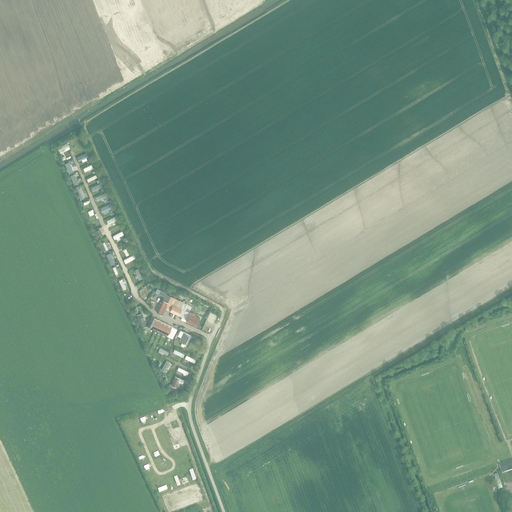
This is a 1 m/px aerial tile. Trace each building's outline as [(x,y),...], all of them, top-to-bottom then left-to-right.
[(67,142),(58,147),(60,151),(69,145),(67,142)] [(68,162),(64,164),(69,174),(73,172),(68,162)] [(122,231),(112,236),(114,239),(123,234),(122,231)] [(134,255),(123,260),(125,263),(135,258),(134,255)] [(145,286),(138,292),(140,295),(148,289),(145,286)] [(196,315),(185,310),(187,304),(165,294),(166,293),(160,290),(158,294),(164,297),(157,312),(163,314),(165,309),(182,317),(180,320),(185,322),(186,320),(197,325),(200,318),(195,316),(196,315)] [(141,313),(136,315),(141,328),(146,326),(141,313)] [(150,328),(172,338),(177,328),(154,318),(150,328)] [(189,339),(191,339),(192,337),(190,336),(191,335),(180,330),(178,336),(181,337),(179,340),(187,344),(189,339)] [(169,363),(166,361),(161,370),(164,372),(169,363)] [(175,376),(171,385),(176,387),(178,383),(179,383),(180,382),(183,383),(184,379),(175,376)] [(511,460),(499,465),(500,467),(502,473),(511,469),(511,460)]
